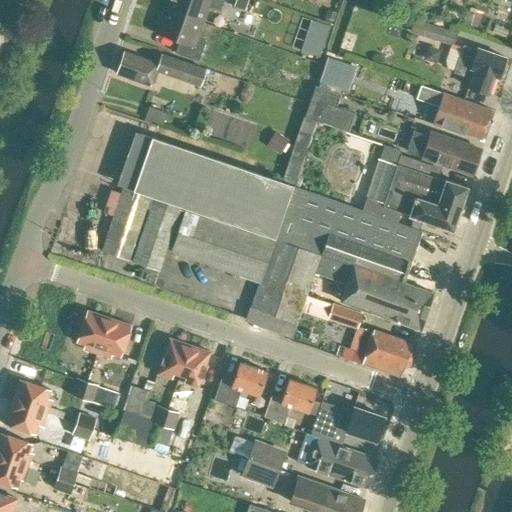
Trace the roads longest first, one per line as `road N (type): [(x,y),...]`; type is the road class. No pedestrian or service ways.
road 1 (residential): [(419,400),(23,250)]
road 2 (residential): [(23,250),(109,0)]
road 3 (tertiary): [(419,400),(471,248)]
road 4 (tertiary): [(471,248),(511,128)]
